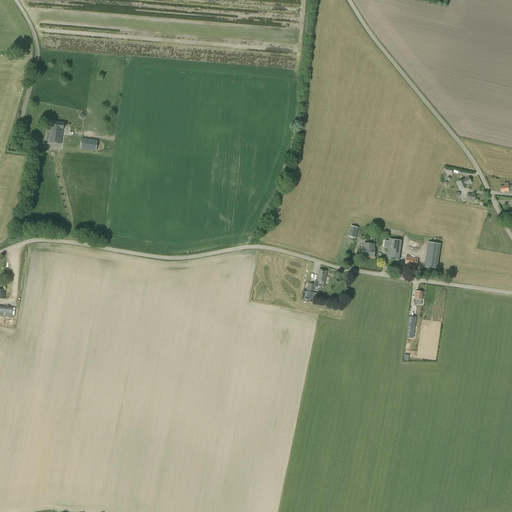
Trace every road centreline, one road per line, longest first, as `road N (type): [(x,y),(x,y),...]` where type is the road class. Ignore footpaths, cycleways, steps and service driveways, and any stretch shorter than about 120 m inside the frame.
road 1 (unclassified): [(511,294),(339,269),(253,247),(167,259),(35,241),(0,253)]
road 2 (unclassified): [(348,0),(467,156),(511,239)]
road 3 (unclassified): [(40,144),(23,123),(36,41),(15,0)]
